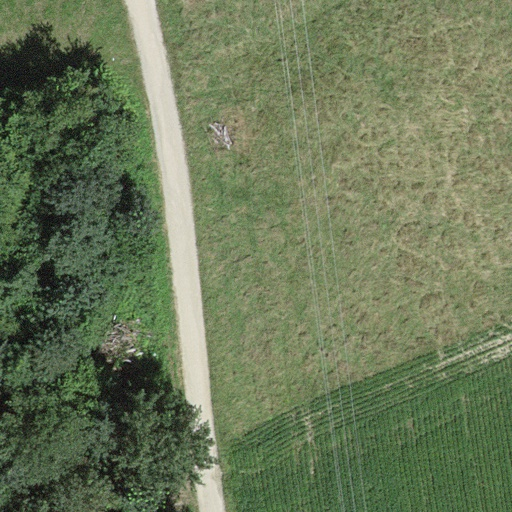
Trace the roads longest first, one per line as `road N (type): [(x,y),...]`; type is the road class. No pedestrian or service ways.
road 1 (track): [(225,511),(172,132),(141,0)]
road 2 (track): [(0,113),(51,105),(151,134),(172,132)]
